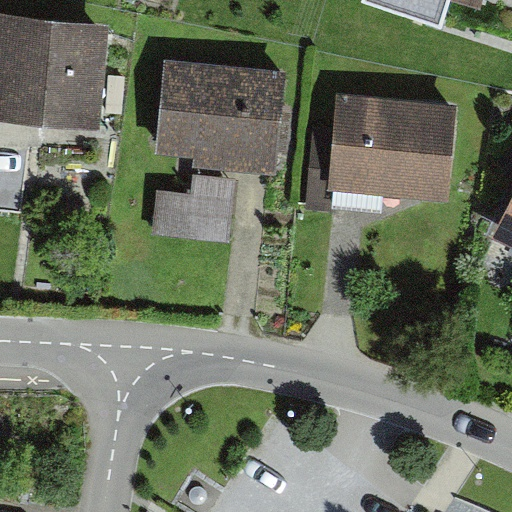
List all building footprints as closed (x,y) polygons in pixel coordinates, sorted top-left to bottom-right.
[(108,13),(0,5),(0,108),(101,115),(108,13)] [(287,65),(166,54),(158,144),(195,148),(194,156),(277,164),(287,65)] [(458,98),(337,89),(330,181),(450,191),(458,98)] [(193,188),(158,185),(154,232),(231,238),(237,174),(194,171),(193,188)] [(511,188),(491,233),(511,242),(511,188)]
